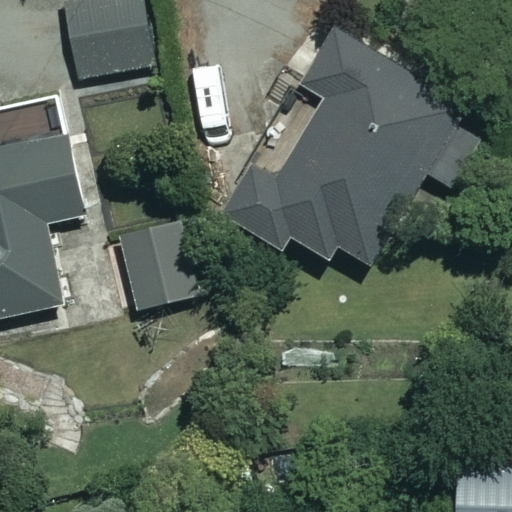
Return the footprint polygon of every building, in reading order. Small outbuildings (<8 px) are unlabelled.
[(79,0),(80,1),(65,4),(76,81),(156,69),(146,0),(79,0)] [(360,277),(423,172),(453,190),(496,119),(338,24),(299,89),(322,103),(277,176),(259,165),(228,216),(282,248),(290,235),(360,277)] [(81,215),(64,134),(0,147),(0,318),(59,306),(42,223),(81,215)] [(197,296),(180,217),(119,231),(136,309),(197,296)] [(511,511),(511,457),(456,459),(457,511),(511,511)]
